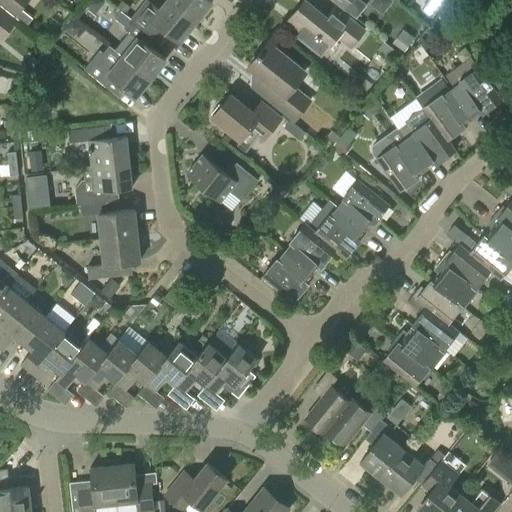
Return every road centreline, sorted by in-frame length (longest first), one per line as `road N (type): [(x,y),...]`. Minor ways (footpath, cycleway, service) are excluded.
road 1 (residential): [(249,0),(156,119),(168,228),(309,347)]
road 2 (residential): [(511,158),(493,154),(457,177),(390,269),(360,282),(309,347)]
road 3 (residential): [(242,432),(50,421)]
road 4 (residential): [(347,511),(242,432)]
